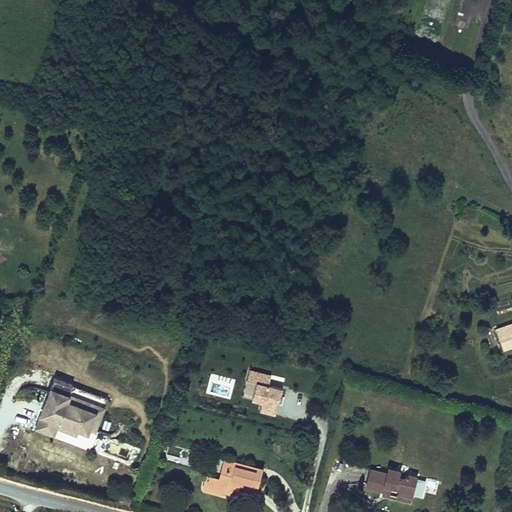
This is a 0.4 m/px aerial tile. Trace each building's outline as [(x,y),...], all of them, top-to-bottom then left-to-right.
[(511,322),(499,327),(506,349),(511,346),(511,322)] [(257,412),(276,417),(283,388),(269,386),(272,374),(248,369),(242,398),(260,402),(257,412)] [(108,404),(71,391),(74,384),(56,377),(53,384),(52,384),(35,429),(55,436),(58,428),(78,436),(80,429),(90,433),(91,430),(98,432),(108,404)] [(217,482),(223,462),(211,459),(205,479),(217,482)] [(261,473),(223,462),(217,482),(205,479),(203,479),(199,492),(202,493),(201,497),(216,501),(217,497),(226,499),(229,491),(230,486),(240,489),(255,493),(261,473)] [(362,486),(385,491),(386,486),(394,488),(394,492),(408,495),(413,475),(404,473),(403,476),(396,474),(397,468),(385,465),(384,471),(367,467),(362,486)] [(414,496),(422,498),(427,481),(419,479),(414,496)] [(407,503),(408,495),(394,492),(392,499),(407,503)] [(131,497),(122,495),(120,501),(129,503),(131,497)]
